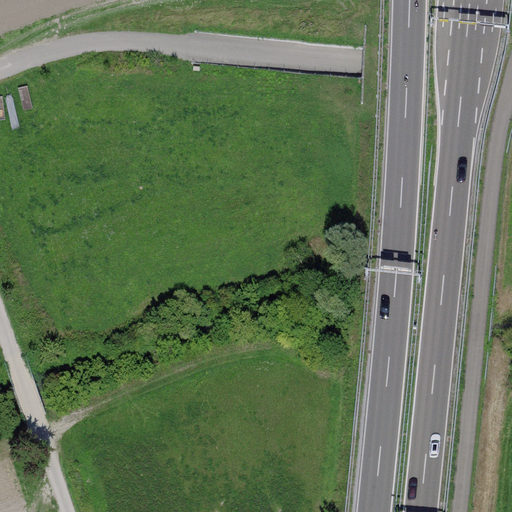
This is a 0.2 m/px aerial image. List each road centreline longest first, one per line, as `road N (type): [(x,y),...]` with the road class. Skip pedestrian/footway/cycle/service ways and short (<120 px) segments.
road 1 (track): [(511,77),(140,42),(55,50),(0,69)]
road 2 (motorway): [(422,511),(471,0)]
road 3 (motorway): [(411,0),(399,252),(374,511)]
road 4 (track): [(0,313),(68,511)]
